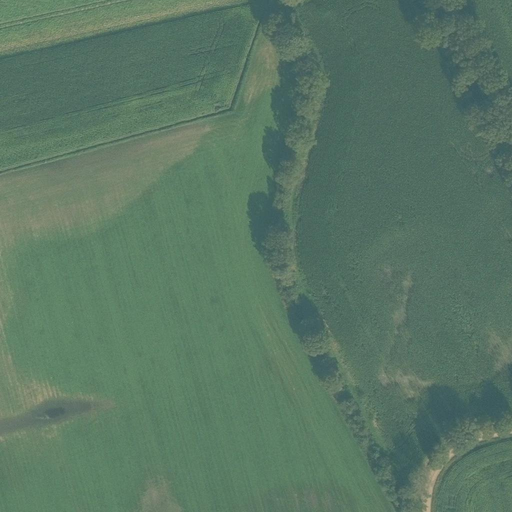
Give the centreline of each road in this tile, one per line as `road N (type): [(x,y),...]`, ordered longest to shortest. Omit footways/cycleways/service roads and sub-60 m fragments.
road 1 (track): [(0,42),(180,0)]
road 2 (unclassified): [(511,120),(448,0)]
road 3 (track): [(426,511),(444,462),(467,443),(511,430)]
